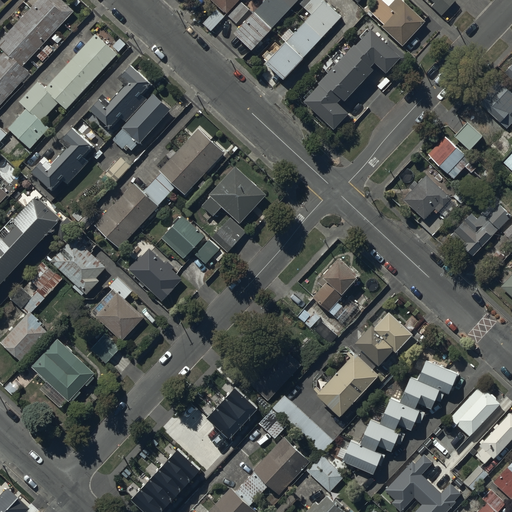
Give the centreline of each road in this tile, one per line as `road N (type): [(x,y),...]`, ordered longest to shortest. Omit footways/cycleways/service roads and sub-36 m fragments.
road 1 (residential): [(61,481),(335,190)]
road 2 (unclassified): [(335,190),(130,0)]
road 3 (residential): [(335,190),(511,3)]
road 4 (unclassified): [(511,354),(335,190)]
